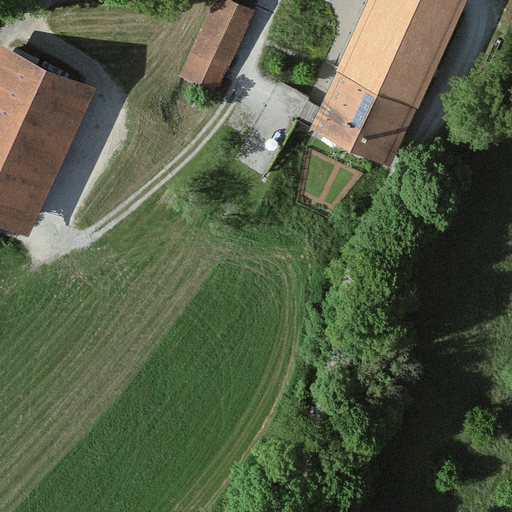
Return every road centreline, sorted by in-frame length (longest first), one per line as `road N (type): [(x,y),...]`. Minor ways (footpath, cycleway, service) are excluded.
road 1 (track): [(287,511),(367,223),(477,41),(481,0)]
road 2 (track): [(270,0),(220,118),(181,161),(86,232),(61,236),(54,224),(95,121)]
road 3 (track): [(18,0),(8,26),(104,69),(109,83),(95,121)]
